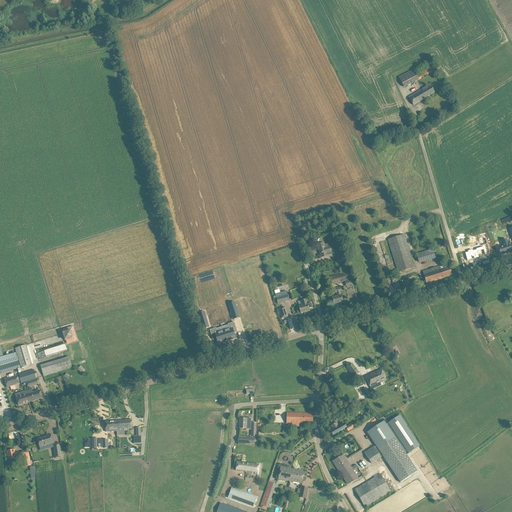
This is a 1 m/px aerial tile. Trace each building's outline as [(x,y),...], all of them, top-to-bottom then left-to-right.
[(414,70),(404,75),(399,78),(404,87),(419,80),(435,71),(432,65),(418,72),(418,73),(416,74),(414,70)] [(435,92),(430,85),(422,89),(413,95),(409,97),(413,105),(435,92)] [(338,237),(335,238),(339,252),(337,252),(339,260),(340,260),(341,263),(347,262),(346,258),(347,258),(345,250),(341,236),(340,232),(337,233),(338,237)] [(404,234),(388,239),(398,273),(414,268),(404,234)] [(503,246),(499,248),(501,254),(511,251),(511,252),(511,251),(511,243),(508,244),(507,240),(502,242),(503,246)] [(324,243),(317,244),(321,258),(328,256),(327,254),(332,253),(330,246),(325,247),(324,243)] [(468,252),(465,253),(467,261),(471,259),(471,260),(472,260),(472,259),(473,259),(474,259),(475,259),(475,258),(479,257),(477,252),(483,250),(485,255),(490,253),(487,244),(482,246),(483,247),(476,249),(476,250),(473,251),(472,249),(468,251),(468,252)] [(432,249),(416,254),(419,262),(434,257),(432,249)] [(481,272),(495,268),(495,267),(493,262),(479,266),(481,272)] [(423,272),(426,284),(452,276),(449,266),(441,269),(440,266),(437,267),(423,272)] [(346,272),(327,278),(329,285),(348,280),(348,279),(352,278),(351,273),(346,274),(346,272)] [(329,300),(332,299),(334,304),(343,302),(340,292),(342,291),(341,287),(335,289),(336,293),(337,293),(338,296),(333,298),(332,295),(328,296),(329,300)] [(276,298),(278,304),(289,301),(288,295),(280,297),(280,294),(276,295),(277,298),(276,298)] [(303,305),(299,306),(299,307),(300,312),(300,313),(309,311),(309,308),(312,307),(312,308),(311,303),(308,304),(307,304),(306,299),(301,300),(303,305)] [(236,306),(230,308),(233,319),(240,317),(236,306)] [(285,307),(278,309),(281,319),(288,317),(285,307)] [(206,316),(199,318),(203,329),(209,327),(206,316)] [(230,329),(223,331),(227,341),(235,338),(234,333),(237,332),(234,322),(228,324),(230,329)] [(63,329),(67,343),(77,340),(73,326),(63,329)] [(216,328),(210,330),(213,340),(216,339),(218,344),(227,341),(223,331),(217,333),(216,328)] [(32,364),(26,345),(15,348),(21,367),(32,364)] [(60,345),(37,351),(39,358),(62,351),(60,345)] [(0,357),(0,364),(0,366),(0,365),(0,370),(1,374),(17,369),(21,368),(18,361),(16,353),(7,355),(3,357),(0,357)] [(69,357),(40,366),(44,376),(72,368),(69,357)] [(354,378),(359,373),(352,363),(346,368),(354,378)] [(34,370),(19,374),(22,383),(36,378),(34,370)] [(386,380),(381,370),(366,377),(370,387),(380,382),(380,383),(386,380)] [(17,375),(4,379),(6,387),(20,383),(17,375)] [(36,379),(26,382),(27,387),(38,384),(36,379)] [(25,392),(15,395),(17,401),(19,406),(29,402),(43,398),(42,396),(41,393),(40,390),(33,392),(32,390),(25,392)] [(313,424),(313,414),(287,413),(286,423),(313,424)] [(385,420),(367,432),(376,445),(383,456),(401,483),(419,471),(408,454),(419,446),(406,426),(407,426),(400,415),(388,423),(385,420)] [(240,418),(239,428),(242,428),(246,429),(250,429),(251,418),(247,418),(247,419),(240,418)] [(113,421),(105,422),(106,427),(106,432),(116,431),(117,431),(118,431),(121,431),(124,431),(128,431),(128,428),(129,428),(132,428),(132,425),(132,420),(113,421)] [(343,429),(347,427),(348,427),(347,426),(346,423),(339,427),(336,423),(331,426),(334,430),(330,432),(333,436),(335,434),(338,433),(340,431),(343,429)] [(37,439),(39,447),(54,443),(52,434),(37,439)] [(101,439),(98,439),(99,447),(103,447),(103,448),(109,448),(108,439),(101,440),(101,439)] [(55,458),(63,457),(60,443),(53,444),(55,458)] [(364,453),(372,463),(383,456),(375,445),(364,453)] [(7,451),(8,456),(9,459),(8,461),(9,465),(13,464),(14,462),(17,461),(14,449),(7,451)] [(25,466),(31,465),(28,450),(22,452),(25,466)] [(343,455),(333,461),(348,484),(358,478),(343,455)] [(236,470),(238,471),(246,472),(246,473),(251,474),(252,474),(252,473),(256,473),(256,474),(257,475),(259,465),(242,462),(237,462),(236,470)] [(281,469),(279,479),(290,481),(297,482),(302,483),(304,472),(299,471),(292,469),(281,467),(281,469)] [(355,490),(365,507),(391,491),(381,474),(355,490)] [(276,484),(269,482),(261,505),(268,507),(276,484)] [(307,499),(309,488),(301,486),(299,497),(307,499)] [(257,497),(242,492),(232,488),(228,498),(233,500),(253,508),(257,497)] [(246,511),(221,503),(217,511),(246,511)]
